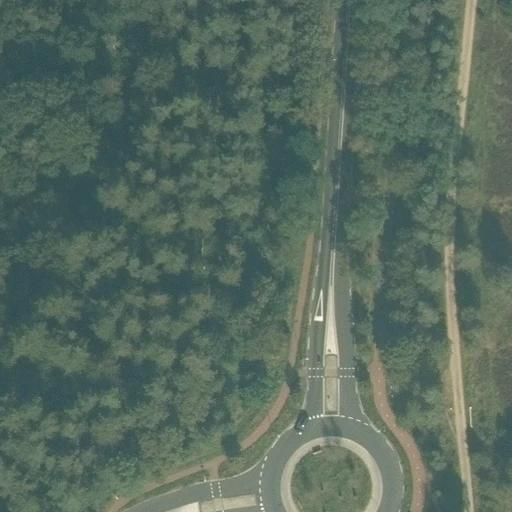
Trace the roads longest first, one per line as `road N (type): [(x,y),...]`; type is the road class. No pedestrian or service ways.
road 1 (track): [(468,511),(449,287),(454,144),(472,0)]
road 2 (secondary): [(332,320),(348,0)]
